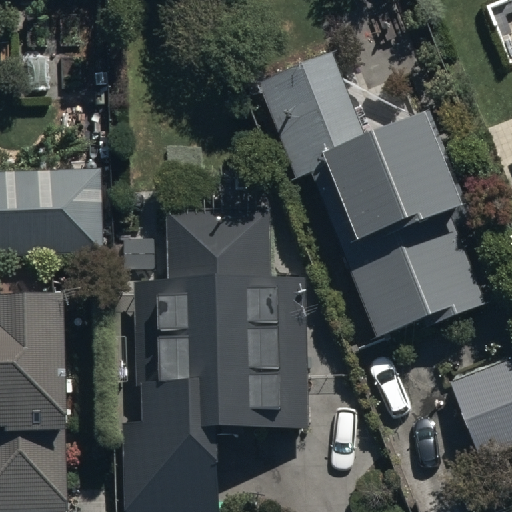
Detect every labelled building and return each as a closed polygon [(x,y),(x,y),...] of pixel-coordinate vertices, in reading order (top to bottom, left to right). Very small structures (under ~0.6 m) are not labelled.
[(315,192),(385,362),(444,338),(446,342),(489,324),(457,246),(475,239),(429,128),(368,153),(334,73),(261,103),(301,198),(315,192)] [(0,184),(0,270),(111,268),(109,182),(0,184)] [(222,511),(222,468),(312,444),(310,292),(273,293),(272,223),(172,225),(173,294),(135,294),(137,407),(124,407),(125,511),(222,511)] [(0,511),(65,511),(59,314),(0,314),(0,511)] [(511,463),(511,373),(453,397),(484,475),(511,463)]
